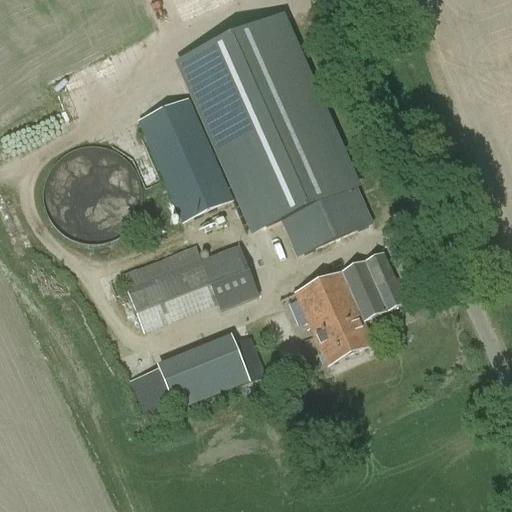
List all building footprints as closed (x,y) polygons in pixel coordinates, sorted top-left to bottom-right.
[(287,37),(197,76),(266,232),(282,226),(298,261),(372,228),(287,37)] [(187,105),(137,127),(181,229),(235,206),(187,105)] [(67,152),(62,218),(70,219),(68,241),(127,246),(133,156),(67,152)] [(239,252),(201,267),(219,315),(258,300),(239,252)] [(383,258),(295,297),(317,347),(328,371),(374,350),(365,326),(405,308),(383,258)] [(245,331),(232,337),(253,384),(266,377),(245,331)] [(175,415),(250,388),(233,340),(157,367),(175,415)] [(154,401),(166,396),(159,376),(147,380),(154,401)]
